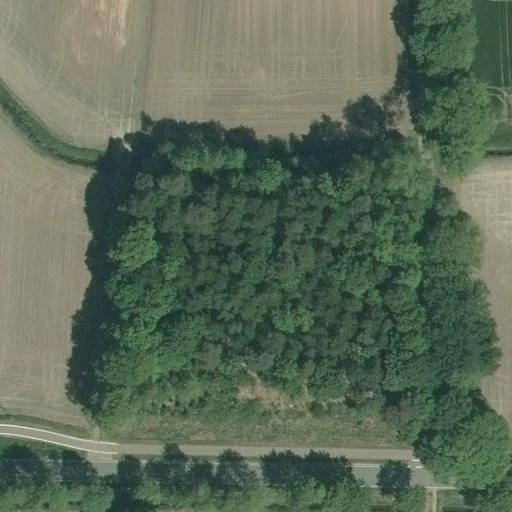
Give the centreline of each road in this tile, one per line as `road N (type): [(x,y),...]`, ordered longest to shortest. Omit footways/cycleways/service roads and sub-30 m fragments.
road 1 (residential): [(443,480),(434,0)]
road 2 (tertiary): [(443,480),(0,473)]
